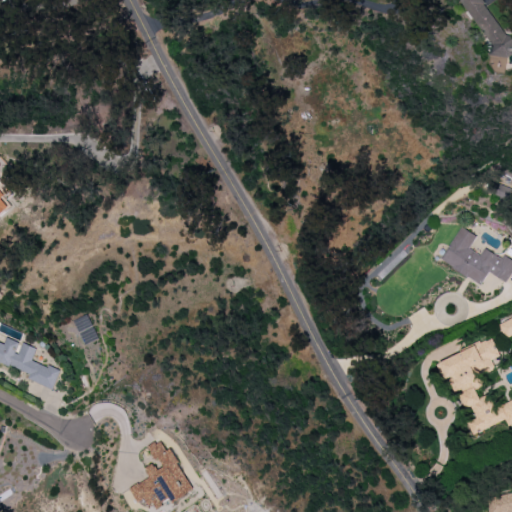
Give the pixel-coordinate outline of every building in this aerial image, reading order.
[(462,0),(499,59),(511,51),(511,37),(511,35),(507,38),(483,0),(462,0)] [(0,214),(9,206),(2,198),(6,195),(0,188),(0,214)] [(506,282),(511,272),(511,260),(504,255),(502,258),(484,248),(480,255),(469,248),(476,236),(461,226),(441,260),(481,285),(489,272),(506,282)] [(98,338),(89,314),(74,320),(83,344),(98,338)] [(511,317),(499,324),(505,338),(511,334),(511,317)] [(0,361),(30,373),(27,379),(53,389),(60,371),(32,360),(37,348),(21,342),(21,343),(7,337),(4,344),(0,342),(0,361)] [(511,400),(492,406),(489,394),(478,397),(476,389),(482,383),(479,373),(494,369),(491,359),(498,357),(493,338),(478,342),(467,351),(436,360),(441,379),(450,377),(453,389),(463,400),(465,408),(472,406),(476,418),(468,420),(471,432),(506,423),(508,425),(511,424),(511,400)] [(194,491),(170,448),(166,450),(160,440),(148,446),(160,468),(156,470),(153,463),(144,468),(149,477),(129,488),(137,503),(142,499),(148,509),(170,496),(173,501),(194,491)] [(511,511),(511,510),(511,495),(487,496),(487,511),(511,511)]
